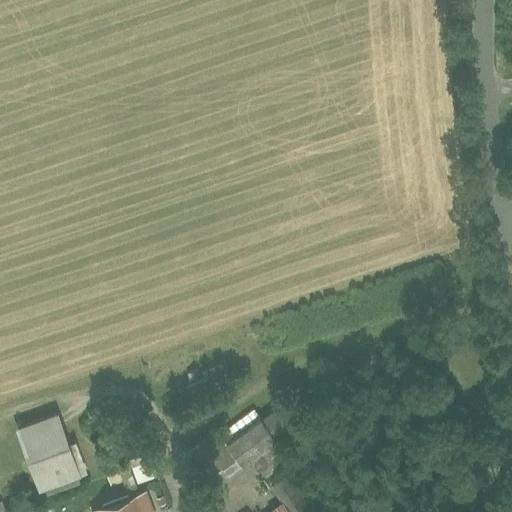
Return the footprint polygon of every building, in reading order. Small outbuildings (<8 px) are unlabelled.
[(291,394),(267,412),(283,434),(307,416),(291,394)] [(295,454),(257,400),(190,447),(215,483),(250,459),(263,477),(295,454)] [(62,408),(19,424),(43,488),(86,472),(86,470),(90,468),(79,439),(74,441),(62,408)] [(142,480),(163,472),(154,448),(134,456),(142,480)] [(255,511),(253,508),(247,511),(319,511),(293,470),(274,482),(284,498),(272,507),(274,509),(270,511),(255,511)] [(160,511),(151,486),(94,507),(95,511),(160,511)] [(11,511),(14,510),(6,495),(0,498),(0,510),(1,511),(11,511)]
